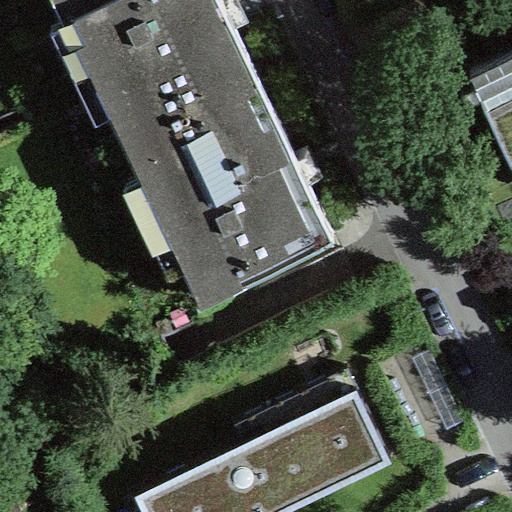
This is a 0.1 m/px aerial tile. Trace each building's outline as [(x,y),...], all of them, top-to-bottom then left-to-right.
[(57,0),(124,138),(259,72),(223,0),(57,0)] [(368,58),(434,26),(421,0),(420,0),(355,31),(368,58)] [(259,72),(124,138),(199,293),(334,228),(291,139),(259,72)] [(511,78),(484,92),(511,150),(511,78)] [(376,208),(334,228),(199,293),(205,308),(207,311),(163,332),(182,368),(402,262),(376,208)] [(133,511),(269,511),(278,507),(391,452),(348,362),(233,417),(242,434),(124,491),(133,511)] [(0,487),(9,506),(34,494),(4,442),(0,443),(0,487)]
